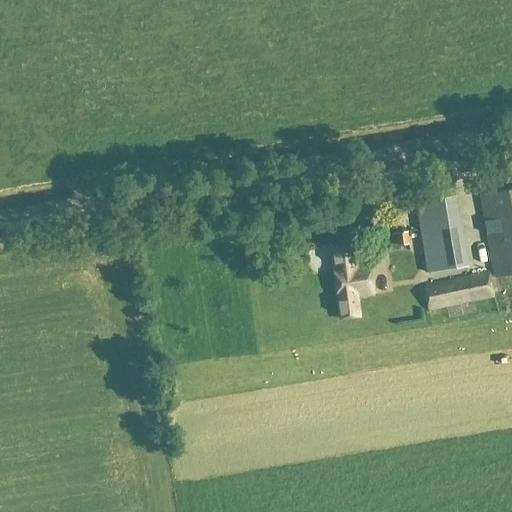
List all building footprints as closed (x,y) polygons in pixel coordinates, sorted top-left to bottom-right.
[(511,189),(479,196),(494,278),(511,275),(511,189)] [(456,195),(417,202),(428,274),(467,268),(456,195)] [(407,232),(395,233),(396,246),(409,244),(407,232)] [(352,242),(329,244),(338,320),(358,318),(355,298),(373,296),(370,265),(355,267),(352,242)] [(423,287),(428,311),(493,297),(488,273),(423,287)]
